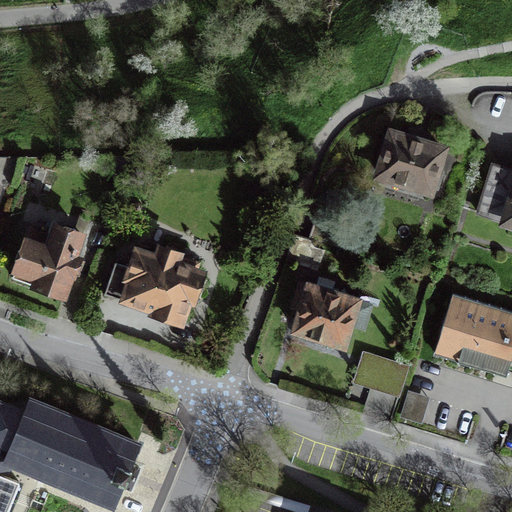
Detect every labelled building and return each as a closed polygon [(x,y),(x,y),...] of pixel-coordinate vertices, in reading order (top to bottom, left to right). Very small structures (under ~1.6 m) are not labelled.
[(380,175),(430,190),(431,187),(438,189),(444,171),(437,169),(443,149),(428,144),(430,137),(409,131),(407,138),(392,134),(380,175)] [(281,165),(265,167),(261,178),(271,189),(281,187),(286,172),(281,165)] [(511,170),(493,165),(478,212),(511,222),(511,170)] [(348,230),(319,220),(313,239),(314,239),(342,248),(348,230)] [(57,293),(63,295),(71,273),(73,274),(79,259),(73,257),(82,234),(56,225),(53,235),(30,228),(13,277),(35,285),(41,287),(45,293),(52,296),(57,293)] [(314,239),(313,239),(296,233),(294,237),(296,240),(298,240),(291,259),(289,258),(286,259),(318,270),(325,250),(316,247),(312,244),(314,239)] [(154,311),(181,320),(189,298),(192,299),(194,294),(200,296),(206,280),(199,277),(201,272),(197,270),(200,261),(161,248),(158,257),(138,250),(131,267),(115,262),(105,293),(127,301),(128,300),(155,309),(154,311)] [(364,328),(371,304),(309,285),(296,329),(321,337),(322,343),(334,347),(338,343),(344,344),(350,323),(364,328)] [(495,372),(503,348),(511,351),(511,312),(454,294),(453,298),(452,298),(436,349),(437,349),(435,353),(495,372)] [(408,366),(364,352),(355,381),(399,396),(408,366)] [(0,402),(0,467),(7,470),(11,461),(113,503),(137,444),(32,400),(26,413),(0,402)] [(0,511),(6,511),(19,482),(0,473),(0,511)]
